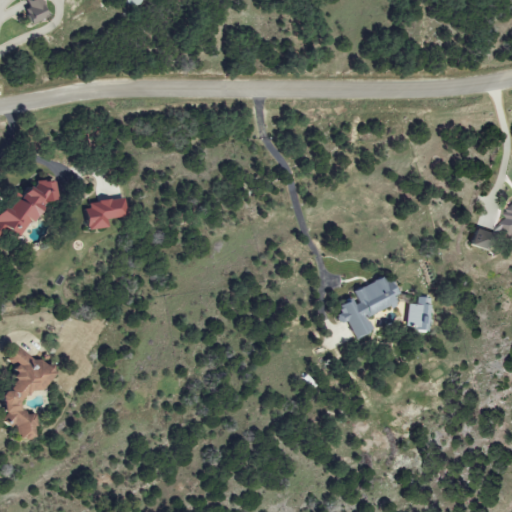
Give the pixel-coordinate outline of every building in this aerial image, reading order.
[(22,0),(21,0),(28,23),(44,18),(38,0),(22,0)] [(0,229),(16,240),(50,187),(38,179),(31,190),(23,185),(16,195),(13,193),(3,209),(0,207),(0,229)] [(106,228),(105,218),(123,217),(120,198),(82,202),(86,230),(106,228)] [(511,198),(511,199),(511,200),(511,205),(502,212),(506,219),(499,224),(511,243),(511,198)] [(467,245),(489,252),(495,236),(473,228),(467,245)] [(349,290),(352,297),(333,304),(341,322),(345,320),(353,339),(371,332),(365,317),(394,305),(391,297),(396,295),(390,279),(382,283),(380,277),(349,290)] [(405,304),(402,328),(425,331),(428,298),(413,297),(412,305),(405,304)] [(31,416),(11,404),(18,393),(39,391),(51,372),(50,365),(45,366),(34,359),(33,359),(14,348),(8,348),(1,360),(9,364),(6,369),(7,379),(0,390),(0,413),(1,414),(2,426),(11,425),(13,439),(28,438),(27,432),(32,424),(31,416)]
